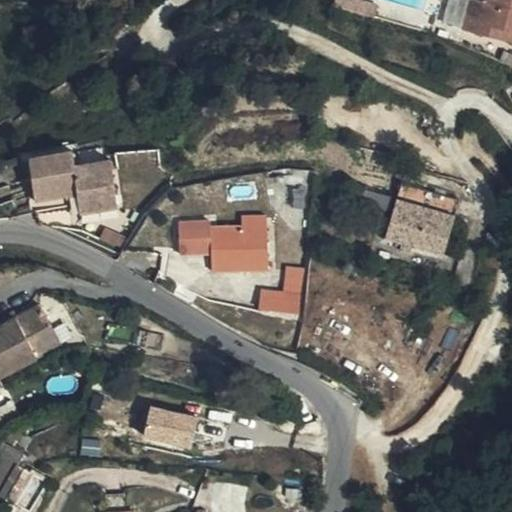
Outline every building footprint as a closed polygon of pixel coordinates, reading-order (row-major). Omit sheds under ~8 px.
[(374,0),(354,0),(353,2),(374,9),(376,1),(374,0)] [(511,22),(510,30),(511,30),(511,0),(464,0),(456,25),(497,36),(500,27),(503,19),(511,22)] [(500,27),(510,30),(511,22),(503,19),(500,27)] [(69,191),(69,194),(74,194),(76,208),(108,205),(102,154),(65,158),(64,146),(20,150),(26,194),(69,191)] [(391,240),(401,244),(431,252),(447,198),(389,181),(374,235),(391,240)] [(234,213),(234,222),(237,221),(237,226),(257,226),(257,212),(234,213)] [(237,221),(234,222),(201,222),(203,267),(257,266),(257,226),(237,226),(237,221)] [(398,252),(401,244),(391,240),(389,249),(398,252)] [(300,312),(303,264),(286,263),(285,288),(261,286),(260,310),(300,312)] [(31,302),(48,336),(68,325),(52,292),(31,302)] [(0,362),(49,339),(48,336),(31,302),(29,298),(0,312),(0,362)] [(151,402),(144,438),(194,447),(201,411),(151,402)] [(32,505),(49,481),(24,465),(15,478),(19,481),(12,492),(32,505)] [(97,488),(98,504),(118,505),(117,488),(97,488)]
